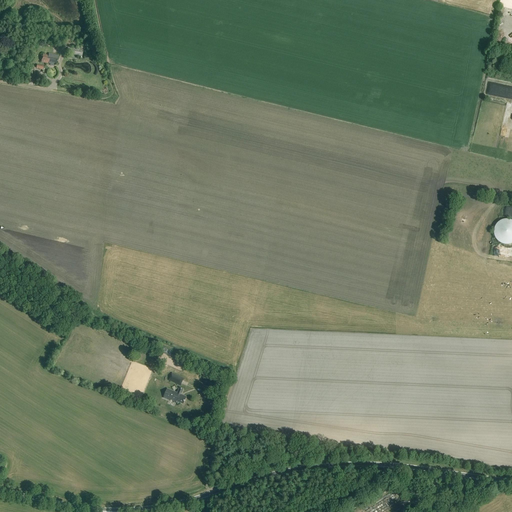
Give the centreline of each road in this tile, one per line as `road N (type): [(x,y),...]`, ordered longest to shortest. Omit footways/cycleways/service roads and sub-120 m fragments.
road 1 (unclassified): [(511,481),(353,463),(120,510),(0,490)]
road 2 (track): [(235,373),(211,462),(212,493)]
